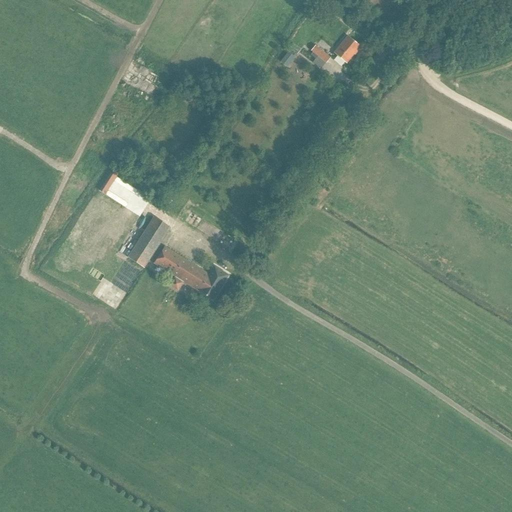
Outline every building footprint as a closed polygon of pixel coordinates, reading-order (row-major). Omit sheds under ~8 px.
[(333,54),(346,64),(360,47),(348,36),(333,54)] [(300,49),(292,44),(288,49),(296,55),(300,49)] [(330,58),(315,46),(311,51),(326,64),(330,58)] [(154,219),(149,227),(162,236),(168,228),(154,219)] [(162,236),(149,227),(130,255),(143,264),(162,236)] [(164,247),(154,263),(158,266),(171,275),(175,277),(170,284),(169,286),(177,291),(183,282),(212,301),(228,276),(213,267),(208,275),(164,247)]
